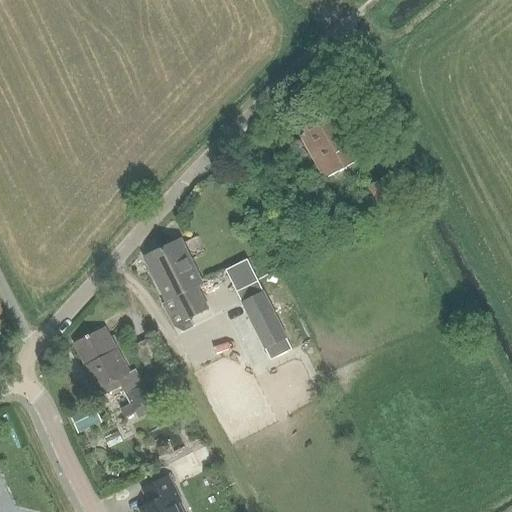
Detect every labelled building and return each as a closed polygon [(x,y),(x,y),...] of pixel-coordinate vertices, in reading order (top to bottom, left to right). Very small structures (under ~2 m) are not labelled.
[(324,180),(363,158),(337,113),(332,116),(328,110),(301,126),(306,135),(301,138),(324,180)] [(401,206),(385,177),(368,187),(384,215),(401,206)] [(186,320),(207,310),(189,274),(194,271),(180,242),(146,259),(167,302),(174,298),(186,320)] [(286,323),(265,280),(243,291),(265,334),(286,323)] [(130,375),(109,334),(99,339),(96,335),(80,343),(80,342),(74,345),(85,366),(81,369),(97,400),(121,387),(131,405),(122,410),(127,419),(137,413),(140,419),(148,414),(144,407),(153,402),(136,371),(130,375)] [(287,339),(265,350),(270,360),(292,350),(287,339)] [(146,341),(136,347),(145,367),(156,361),(146,341)] [(75,424),(92,416),(87,406),(84,407),(81,401),(70,405),(73,412),(70,413),(75,424)] [(118,433),(104,439),(108,448),(122,442),(118,433)] [(203,448),(190,454),(196,466),(209,459),(203,448)] [(114,470),(112,477),(117,479),(120,473),(114,470)] [(181,511),(177,505),(180,503),(167,477),(142,489),(149,503),(139,508),(141,511),(181,511)]
